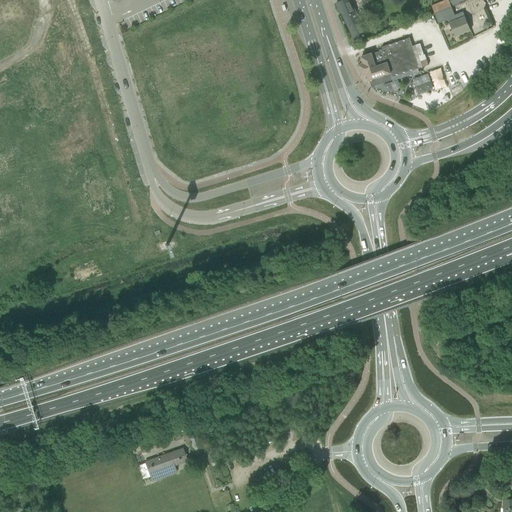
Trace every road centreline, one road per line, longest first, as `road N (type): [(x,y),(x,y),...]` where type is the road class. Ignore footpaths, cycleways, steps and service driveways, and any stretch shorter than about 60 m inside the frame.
road 1 (motorway): [(511,223),(0,400)]
road 2 (motorway): [(0,424),(503,250)]
road 3 (residential): [(316,162),(194,199),(171,193),(150,172)]
road 4 (residential): [(150,172),(101,0)]
road 5 (residential): [(150,172),(162,205),(189,218),(286,196)]
